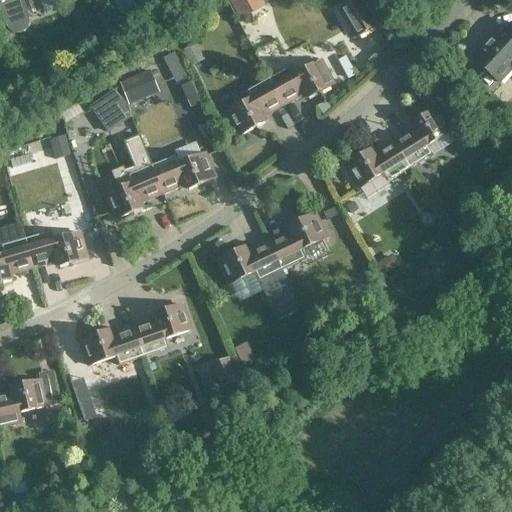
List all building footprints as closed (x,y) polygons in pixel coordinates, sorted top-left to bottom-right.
[(0,0),(0,9),(6,27),(7,27),(8,28),(9,29),(10,30),(12,31),(13,32),(15,33),(16,33),(18,33),(19,33),(21,32),(22,32),(24,31),(25,30),(26,29),(27,27),(27,26),(28,25),(28,23),(28,21),(28,20),(29,19),(22,0),(0,0)] [(256,0),(230,0),(225,4),(240,29),(265,14),(256,0)] [(360,2),(340,13),(355,41),(375,30),(360,2)] [(511,26),(500,39),(494,34),(486,43),(488,44),(473,60),(495,80),(494,81),(499,86),(511,72),(511,26)] [(194,44),(183,51),(188,62),(200,55),(194,44)] [(175,53),(164,58),(170,71),(181,65),(175,53)] [(292,67),(269,79),(284,106),(305,94),(308,100),(333,86),(320,62),(296,75),(292,67)] [(151,70),(120,83),(129,106),(155,95),(153,90),(158,87),(151,70)] [(284,106),(269,79),(246,92),(251,101),(227,114),(239,137),(265,123),(262,118),(284,106)] [(119,91),(91,111),(108,136),(131,120),(119,91)] [(325,103),(318,107),(323,117),(332,110),(325,103)] [(79,105),(74,108),(79,117),(84,114),(79,105)] [(415,131),(394,144),(410,169),(432,156),(427,148),(451,133),(436,110),(412,126),(415,131)] [(154,130),(139,136),(163,194),(186,185),(188,191),(215,180),(204,155),(179,165),(175,157),(167,160),(154,130)] [(65,136),(49,141),(55,160),(71,155),(65,136)] [(163,194),(139,136),(124,142),(137,173),(128,177),(116,182),(120,190),(105,196),(116,221),(142,210),(140,204),(163,194)] [(370,152),(345,167),(360,190),(367,200),(390,186),(388,183),(410,169),(394,144),(373,157),(370,152)] [(337,208),(323,215),(327,222),(341,215),(337,208)] [(292,234),(269,244),(282,271),(305,260),(301,252),(326,240),(315,215),(289,228),(292,234)] [(0,245),(3,256),(0,257),(0,284),(12,282),(10,275),(34,268),(26,240),(22,225),(0,231),(0,245)] [(50,233),(26,240),(34,268),(58,262),(59,268),(87,260),(80,234),(53,242),(50,233)] [(244,249),(218,262),(230,286),(255,274),(277,321),(301,309),(282,271),(269,244),(247,255),(244,249)] [(393,257),(378,266),(384,276),(399,267),(393,257)] [(157,322),(132,331),(142,359),(168,350),(165,341),(191,332),(182,306),(155,316),(157,322)] [(142,359),(132,331),(110,338),(108,332),(81,342),(90,367),(116,358),(119,367),(142,359)] [(247,344),(235,351),(245,370),(258,364),(247,344)] [(229,360),(209,367),(217,389),(237,382),(229,360)] [(82,377),(70,381),(76,398),(88,394),(82,377)] [(14,395),(0,397),(0,428),(21,424),(19,414),(60,405),(54,379),(12,389),(14,395)] [(4,490),(0,491),(0,511),(9,510),(4,490)]
